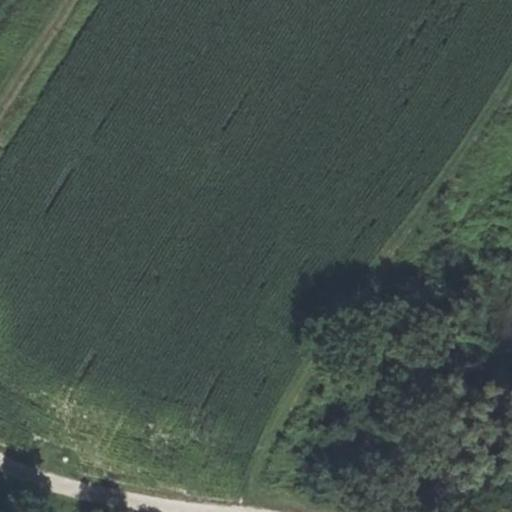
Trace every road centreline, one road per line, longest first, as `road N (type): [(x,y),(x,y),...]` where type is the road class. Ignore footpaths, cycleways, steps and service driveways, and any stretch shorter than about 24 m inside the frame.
road 1 (track): [(185,511),(66,489),(0,459)]
road 2 (track): [(0,125),(80,0)]
